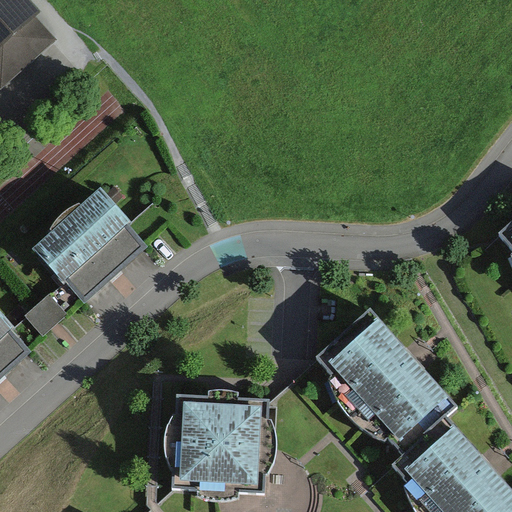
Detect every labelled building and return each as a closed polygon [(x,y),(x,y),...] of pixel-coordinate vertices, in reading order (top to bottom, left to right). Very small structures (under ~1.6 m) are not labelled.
[(25,0),(0,0),(0,78),(7,85),(60,39),(40,17),(25,0)] [(52,230),(54,232),(34,251),(66,286),(67,285),(86,304),(149,246),(132,228),(136,224),(104,189),(84,207),(81,203),(64,215),(52,230)] [(511,222),(501,232),(511,244),(511,222)] [(26,315),(43,335),(69,313),(52,294),(26,315)] [(460,405),(373,306),(319,354),(335,372),(330,376),(340,397),(352,415),(369,430),(386,440),(391,436),(405,453),(460,405)] [(0,381),(32,352),(15,334),(19,330),(0,310),(0,381)] [(238,499),(238,492),(265,494),(266,475),(271,475),(276,462),(279,448),(278,431),(274,418),(269,417),(270,406),(267,406),(268,398),(239,396),(239,394),(226,392),(213,392),(213,396),(211,395),(211,400),(180,399),(179,418),(175,418),(170,429),(169,444),(169,460),(172,471),(176,472),(175,488),(175,494),(197,495),(197,497),(217,501),(238,499)] [(511,511),(511,486),(450,416),(395,464),(411,482),(406,486),(416,507),(419,511),(511,511)]
